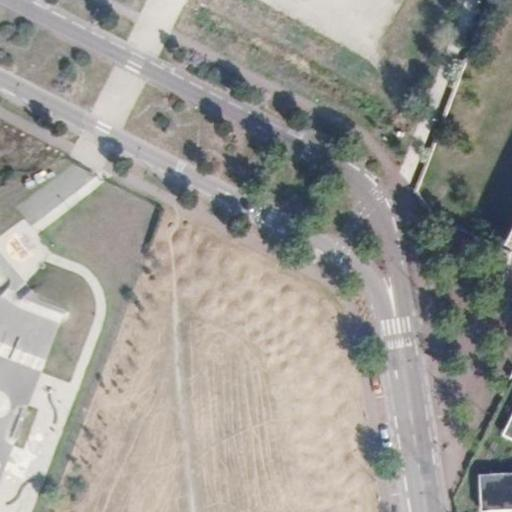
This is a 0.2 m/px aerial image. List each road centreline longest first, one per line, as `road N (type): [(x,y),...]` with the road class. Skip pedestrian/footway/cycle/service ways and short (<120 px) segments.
road 1 (tertiary): [(394,309),(388,235),(359,186),(307,151),(9,0)]
road 2 (tertiary): [(0,75),(360,263),(394,309)]
road 3 (tertiary): [(394,309),(430,511)]
